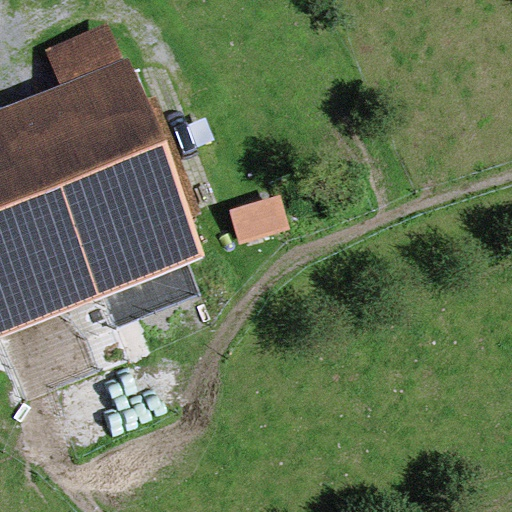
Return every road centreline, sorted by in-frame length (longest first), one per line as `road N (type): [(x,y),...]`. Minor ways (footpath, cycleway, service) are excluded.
road 1 (track): [(26,443),(180,382),(256,287),(290,260),(511,178)]
road 2 (track): [(93,511),(0,427)]
